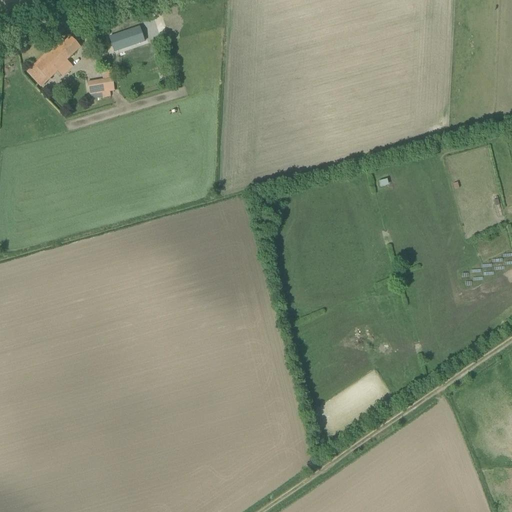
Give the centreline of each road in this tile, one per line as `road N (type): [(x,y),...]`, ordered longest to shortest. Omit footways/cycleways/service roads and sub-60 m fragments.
road 1 (track): [(264,511),(511,343)]
road 2 (unclassified): [(0,40),(140,0)]
